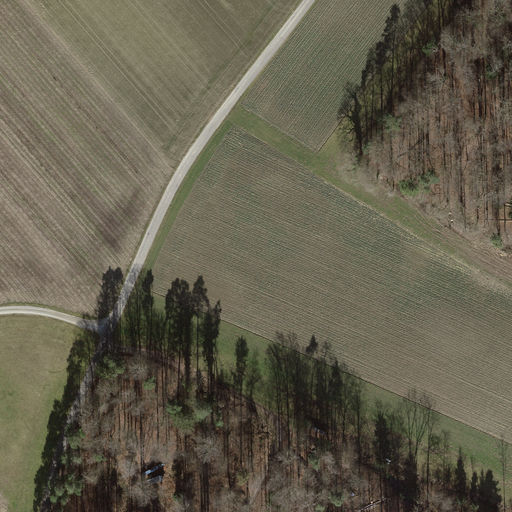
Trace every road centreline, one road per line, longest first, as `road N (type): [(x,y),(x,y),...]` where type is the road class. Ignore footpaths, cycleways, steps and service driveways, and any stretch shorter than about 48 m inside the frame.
road 1 (track): [(47,511),(75,413),(167,201),(311,0)]
road 2 (track): [(243,511),(278,443),(277,420),(168,360),(105,345)]
